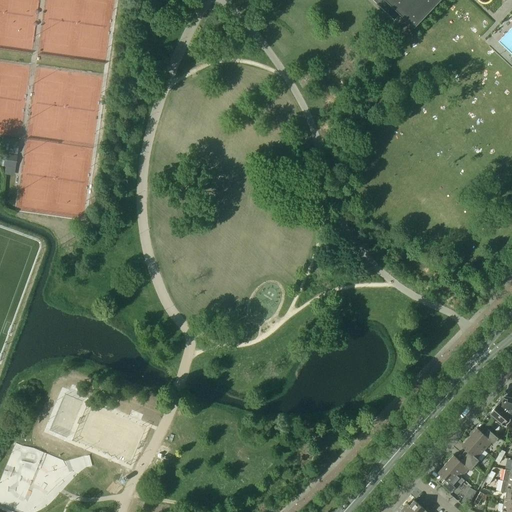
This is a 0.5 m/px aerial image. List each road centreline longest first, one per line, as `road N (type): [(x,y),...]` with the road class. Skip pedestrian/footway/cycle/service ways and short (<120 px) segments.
road 1 (secondary): [(345,511),(477,360)]
road 2 (residential): [(415,480),(511,370)]
